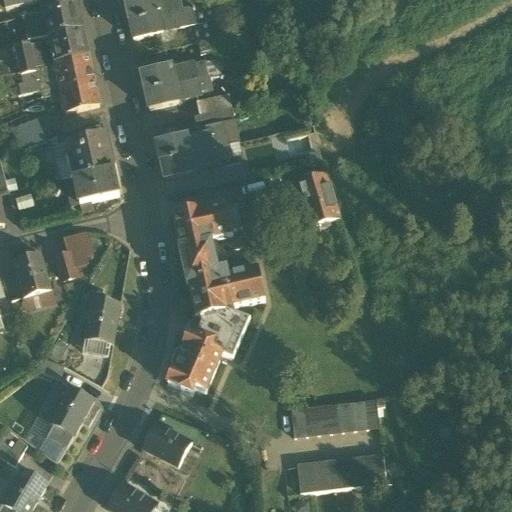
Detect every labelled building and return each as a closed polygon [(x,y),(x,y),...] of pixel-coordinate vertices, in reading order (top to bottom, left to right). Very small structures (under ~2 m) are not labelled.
[(39,0),(2,0),(3,1),(5,12),(40,4),(39,0)] [(75,0),(39,0),(40,4),(43,14),(77,6),(75,0)] [(159,18),(183,13),(179,0),(167,0),(156,3),(159,18)] [(179,0),(183,13),(192,11),(189,0),(179,0)] [(129,25),(159,18),(156,3),(155,1),(149,2),(130,6),(126,7),(129,25)] [(233,2),(192,11),(195,27),(196,31),(217,24),(237,20),(233,2)] [(82,32),(77,6),(43,14),(48,38),(48,40),(82,32)] [(192,11),(183,13),(184,19),(188,18),(190,24),(185,25),(186,29),(195,27),(192,11)] [(183,13),(159,18),(163,34),(175,31),(186,29),(185,25),(190,24),(188,18),(184,19),(183,13)] [(27,43),(48,38),(43,14),(37,15),(39,22),(23,25),(27,41),(27,43)] [(22,18),(23,25),(39,22),(37,15),(22,18)] [(163,36),(163,34),(159,18),(129,25),(133,43),(161,37),(163,36)] [(196,31),(198,46),(221,41),(217,24),(196,31)] [(163,36),(161,37),(163,48),(178,44),(175,31),(163,34),(163,36)] [(88,57),(82,32),(48,40),(54,65),(88,57)] [(221,42),(221,41),(198,46),(201,59),(238,50),(236,39),(221,42)] [(36,74),(35,69),(30,48),(29,45),(14,49),(20,75),(21,78),(36,74)] [(43,46),(30,48),(35,69),(44,67),(47,66),(43,46)] [(88,57),(54,65),(56,75),(59,90),(60,90),(94,83),(88,57)] [(0,63),(0,79),(10,77),(7,62),(0,63)] [(224,62),(195,69),(196,71),(200,70),(203,82),(227,76),(224,62)] [(46,77),(56,75),(54,65),(47,66),(44,67),(46,77)] [(36,74),(40,94),(49,92),(59,90),(56,75),(46,77),(44,67),(35,69),(36,74)] [(195,67),(172,73),(175,88),(203,82),(200,70),(196,71),(195,69),(195,67)] [(145,95),(175,88),(172,73),(171,71),(141,77),(145,95)] [(40,94),(36,74),(21,78),(23,86),(18,87),(21,98),(40,94)] [(203,82),(175,88),(179,104),(202,99),(201,95),(206,94),(203,82)] [(100,109),(94,83),(60,90),(61,96),(65,117),(100,109)] [(179,106),(179,104),(175,88),(145,95),(149,113),(179,106)] [(49,92),(51,99),(61,96),(60,90),(59,90),(49,92)] [(196,106),(199,120),(218,115),(231,112),(228,99),(196,106)] [(218,115),(221,127),(234,124),(231,112),(218,115)] [(221,127),(218,115),(199,120),(194,121),(197,133),(221,127)] [(13,133),(23,156),(47,146),(37,123),(13,133)] [(235,124),(234,124),(221,127),(227,151),(228,150),(239,148),(241,147),(235,124)] [(187,141),(187,143),(210,138),(214,153),(227,151),(221,127),(197,133),(179,137),(181,142),(187,141)] [(56,141),(57,150),(67,148),(67,147),(81,143),(78,132),(56,141)] [(67,148),(75,182),(114,174),(106,138),(81,143),(67,147),(67,148)] [(191,159),(214,153),(210,138),(187,143),(191,159)] [(56,141),(50,144),(60,186),(64,185),(74,182),(75,182),(67,148),(57,150),(56,141)] [(161,165),(191,159),(187,143),(187,141),(181,142),(157,148),(161,165)] [(228,150),(231,162),(242,160),(239,148),(228,150)] [(227,151),(214,153),(217,166),(231,162),(228,150),(227,151)] [(218,169),(217,166),(214,153),(191,159),(194,175),(218,169)] [(195,177),(194,175),(191,159),(161,165),(165,183),(195,177)] [(0,198),(9,197),(1,165),(0,165),(0,198)] [(212,174),(216,189),(245,183),(242,167),(212,174)] [(119,200),(114,174),(75,182),(74,182),(80,209),(119,200)] [(296,186),(309,232),(340,223),(327,177),(296,186)] [(74,182),(64,185),(70,211),(80,209),(74,182)] [(32,199),(16,203),(19,215),(35,211),(32,199)] [(181,395),(192,400),(195,393),(206,398),(222,360),(233,365),(250,325),(235,319),(234,313),(265,306),(258,275),(229,282),(227,273),(218,275),(212,245),(233,240),(233,236),(243,234),(237,210),(227,213),(226,209),(203,214),(202,212),(173,218),(180,252),(178,252),(187,291),(189,290),(196,322),(196,321),(195,323),(202,326),(196,341),(189,338),(188,340),(183,352),(176,356),(171,367),(174,375),(168,388),(182,394),(181,395)] [(69,259),(74,275),(86,271),(84,264),(91,262),(84,238),(65,244),(69,259)] [(13,267),(24,306),(51,298),(40,259),(13,267)] [(57,264),(64,288),(77,284),(74,275),(69,259),(57,264)] [(85,344),(83,357),(108,362),(110,349),(113,349),(120,310),(92,304),(85,344)] [(195,323),(189,338),(196,341),(202,326),(195,323)] [(46,365),(59,369),(68,353),(56,346),(46,365)] [(36,374),(60,384),(65,372),(59,369),(46,365),(36,374)] [(49,428),(54,430),(73,441),(74,441),(93,406),(68,393),(49,428)] [(291,416),(294,444),(380,434),(377,407),(291,416)] [(25,446),(40,457),(48,442),(54,430),(49,428),(38,422),(25,446)] [(143,454),(179,473),(192,448),(157,429),(143,454)] [(67,452),(73,441),(54,430),(48,442),(67,452)] [(57,471),(67,452),(48,442),(40,457),(57,471)] [(18,445),(12,455),(22,461),(28,451),(18,445)] [(0,462),(16,472),(22,461),(12,455),(0,448),(0,447),(0,462)] [(297,472),(301,500),(386,491),(383,462),(297,472)] [(22,474),(2,509),(7,511),(32,511),(47,488),(22,474)] [(156,511),(158,509),(123,489),(109,511),(156,511)]
